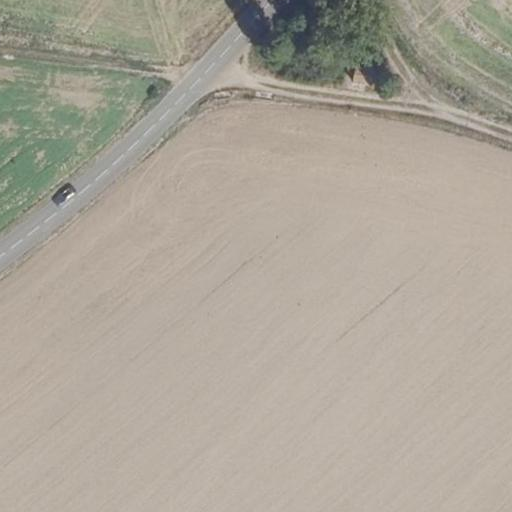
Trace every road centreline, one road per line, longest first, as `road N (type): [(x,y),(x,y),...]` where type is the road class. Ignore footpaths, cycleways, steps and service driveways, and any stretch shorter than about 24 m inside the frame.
road 1 (track): [(511,134),(438,109),(0,54)]
road 2 (tertiary): [(0,258),(95,181),(274,0)]
road 3 (track): [(438,109),(405,78),(369,0)]
